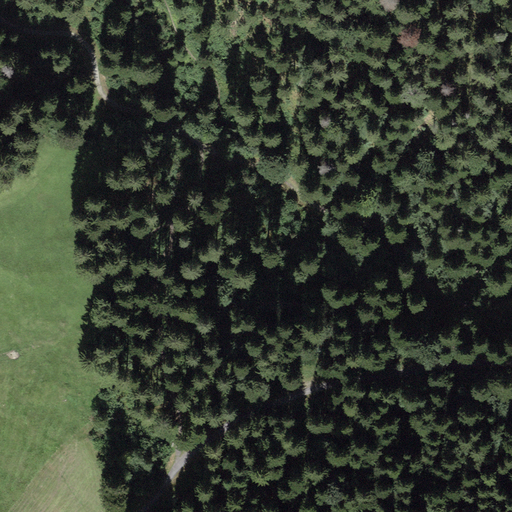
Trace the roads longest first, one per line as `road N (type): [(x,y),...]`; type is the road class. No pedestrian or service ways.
road 1 (track): [(511,323),(419,274),(352,206),(290,182),(266,153),(200,142)]
road 2 (track): [(175,460),(222,425),(329,382),(411,365),(511,362)]
